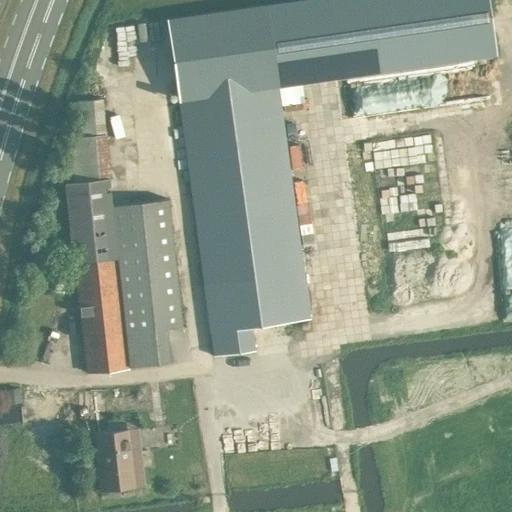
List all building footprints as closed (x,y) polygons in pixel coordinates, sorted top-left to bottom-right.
[(488,0),(284,0),(269,2),(280,84),(496,55),(488,0)] [(311,316),(280,84),(269,2),(168,16),(210,330),(225,328),(226,339),(248,337),(246,325),(311,316)] [(168,326),(183,325),(169,197),(112,202),(102,96),(78,98),(81,133),(71,135),(75,179),(66,180),(74,260),(76,260),(87,370),(129,366),(129,365),(172,360),(168,326)] [(178,101),(158,105),(160,115),(180,111),(178,101)] [(21,398),(20,396),(19,386),(8,388),(10,400),(3,400),(4,402),(10,401),(21,399),(27,399),(27,397),(21,398)] [(100,488),(138,483),(132,428),(95,432),(97,452),(96,452),(100,488)] [(331,468),(340,466),(337,452),(329,454),(331,468)]
